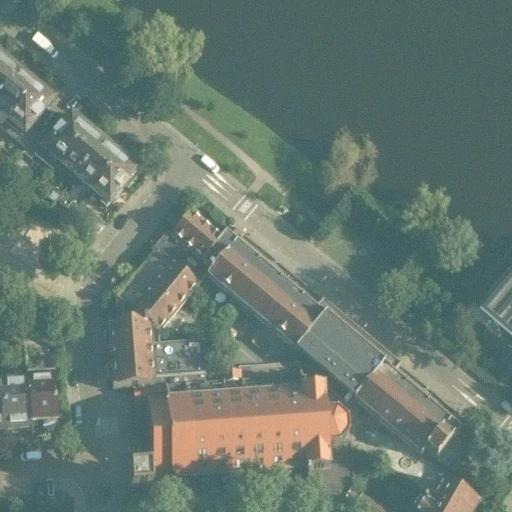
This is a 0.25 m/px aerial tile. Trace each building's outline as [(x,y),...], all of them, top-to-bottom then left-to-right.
[(1,59),(0,58),(0,95),(18,73),(13,69),(12,65),(5,59),(1,59)] [(24,79),(18,73),(0,95),(0,115),(8,123),(37,89),(36,88),(35,85),(28,78),(24,79)] [(38,90),(37,89),(8,123),(9,123),(1,132),(16,145),(21,140),(28,131),(29,131),(41,115),(52,102),(50,100),(49,96),(42,90),(38,90)] [(74,143),(85,130),(83,128),(83,124),(76,118),(72,119),(70,117),(59,130),(58,130),(45,145),(46,145),(44,147),(38,155),(45,160),(48,156),(59,165),(76,145),(74,143)] [(86,130),(85,130),(74,143),(76,145),(59,165),(75,178),(103,144),(97,140),(97,136),(90,130),(86,130)] [(25,153),(36,140),(38,138),(29,131),(28,131),(21,140),(16,145),(25,153)] [(31,163),(38,155),(44,147),(36,140),(25,153),(23,155),(31,163)] [(109,149),(103,144),(75,178),(91,192),(108,172),(110,173),(121,160),(120,159),(120,156),(113,149),(109,149)] [(125,186),(136,172),(134,171),(134,167),(127,161),(123,161),(121,160),(110,173),(108,172),(91,192),(101,201),(98,205),(105,211),(113,201),(126,186),(125,186)] [(53,204),(61,194),(55,190),(47,200),(53,204)] [(72,216),(79,207),(80,206),(73,200),(64,210),(71,216),(72,216)] [(82,225),(89,216),(79,207),(72,216),(82,225)] [(314,311),(235,245),(240,239),(228,230),(220,239),(190,214),(170,238),(166,235),(152,252),(153,253),(114,301),(116,327),(107,328),(107,337),(102,337),(103,352),(108,352),(110,368),(104,369),(105,384),(111,383),(111,392),(132,391),(202,385),(200,343),(158,346),(156,336),(205,279),(294,353),(299,348),(333,377),(327,384),(328,393),(347,408),(352,402),(419,459),(424,454),(445,471),(447,469),(470,441),(459,433),(464,427),(462,426),(452,418),(448,423),(391,375),(399,366),(322,301),(314,311)] [(511,273),(475,316),(490,330),(482,339),(503,357),(511,364),(511,365),(511,273)] [(0,339),(21,347),(25,336),(3,327),(0,334),(0,339)] [(62,365),(52,366),(53,379),(63,378),(62,365)] [(346,439),(345,423),(333,413),(321,414),(320,392),(320,378),(299,379),(298,366),(238,370),(238,375),(218,376),(218,384),(202,385),(132,391),(133,408),(146,407),(151,485),(146,485),(146,482),(125,483),(127,505),(148,503),(147,500),(228,494),(229,504),(250,503),(249,492),(304,488),(305,503),(328,501),(329,508),(342,507),(350,511),(474,511),(478,506),(437,483),(423,506),(421,504),(416,511),(383,511),(350,493),(346,486),(348,486),(346,447),(335,448),(346,439)] [(26,381),(26,385),(29,426),(30,427),(41,426),(42,429),(53,428),(53,425),(56,425),(53,379),(26,381)] [(26,385),(1,386),(3,432),(6,436),(17,435),(19,431),(30,430),(30,427),(29,426),(26,385)] [(455,459),(447,469),(457,477),(464,467),(455,459)]
